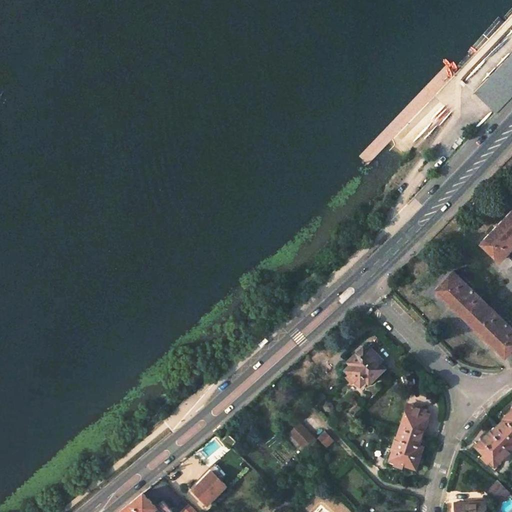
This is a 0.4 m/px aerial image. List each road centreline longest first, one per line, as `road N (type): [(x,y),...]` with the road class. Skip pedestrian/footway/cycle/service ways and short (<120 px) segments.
road 1 (trunk): [(0,173),(244,182),(511,215)]
road 2 (trunk): [(511,138),(312,117),(0,122)]
road 3 (primary): [(511,126),(361,280)]
road 4 (primary): [(212,422),(354,296),(361,280)]
road 5 (primary): [(361,280),(345,285),(203,411)]
road 6 (track): [(306,406),(381,482),(432,494)]
